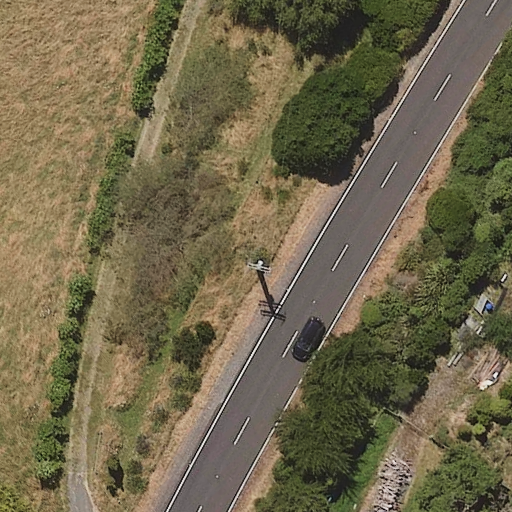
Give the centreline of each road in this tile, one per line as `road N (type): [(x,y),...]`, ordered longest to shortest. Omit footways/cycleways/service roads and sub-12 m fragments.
road 1 (residential): [(199,511),(497,0)]
road 2 (track): [(91,511),(86,425),(132,216),(199,0)]
